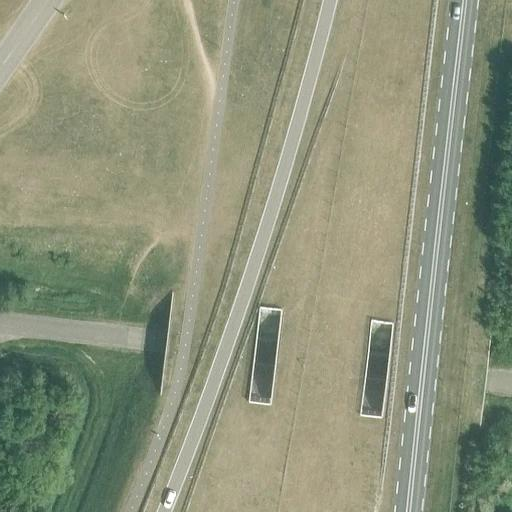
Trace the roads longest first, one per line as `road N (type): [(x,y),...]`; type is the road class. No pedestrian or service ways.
road 1 (primary): [(328,0),(238,312),(163,511)]
road 2 (primary): [(407,511),(462,0)]
road 3 (tertiary): [(484,381),(0,322)]
